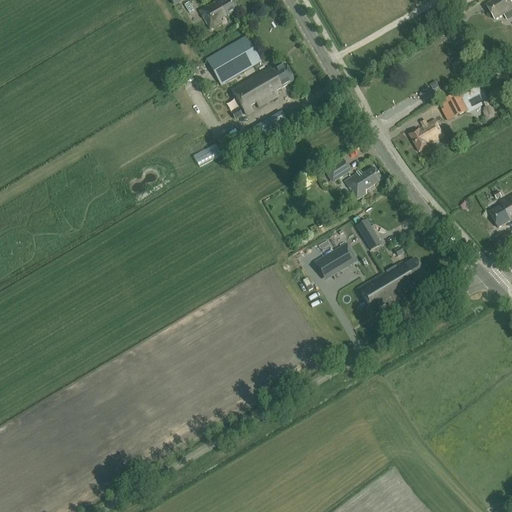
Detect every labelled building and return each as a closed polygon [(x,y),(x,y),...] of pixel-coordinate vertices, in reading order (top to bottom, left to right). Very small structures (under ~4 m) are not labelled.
[(238,10),(232,0),(224,0),(218,4),(217,1),(199,12),(209,30),(221,23),(220,21),(238,10)] [(495,20),(511,10),(511,6),(508,0),(496,0),(486,6),(495,20)] [(221,86),(260,63),(246,38),(206,61),(221,86)] [(256,105),(258,108),(278,97),(276,92),(294,82),(284,65),(272,72),(270,68),(231,91),(245,115),(252,112),(250,108),(256,105)] [(435,84),(430,87),(433,92),(439,89),(435,84)] [(442,104),(445,109),(452,105),(459,116),(465,113),(459,101),(462,100),(462,99),(459,94),(442,104)] [(279,98),(273,105),(277,108),(283,101),(279,98)] [(432,115),(441,109),(437,102),(427,109),(432,115)] [(289,127),(281,113),(250,131),(258,145),(289,127)] [(428,147),(444,137),(435,121),(409,136),(419,153),(429,148),(428,147)] [(335,182),(351,172),(343,160),(327,169),(335,182)] [(366,191),(382,181),(373,168),(362,175),(360,172),(344,182),(349,190),(350,189),(353,193),(352,194),(356,201),(366,195),(366,191)] [(497,200),(502,197),(499,192),(494,195),(497,200)] [(489,214),(498,229),(511,221),(511,196),(500,204),(502,207),(489,214)] [(379,245),(405,228),(393,211),(374,224),(376,227),(369,231),(379,245)] [(315,263),(325,281),(356,263),(346,245),(315,263)] [(402,263),(367,283),(370,289),(363,293),(375,313),(382,309),(381,306),(386,303),(388,306),(410,293),(407,288),(426,277),(415,260),(404,266),(402,263)] [(354,286),(369,278),(365,271),(350,279),(354,286)]
